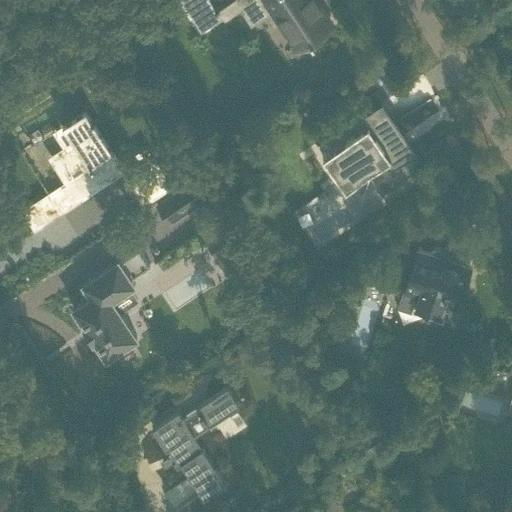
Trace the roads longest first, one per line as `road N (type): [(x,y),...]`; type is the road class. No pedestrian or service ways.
road 1 (residential): [(511,150),(413,0)]
road 2 (residential): [(69,511),(0,406)]
